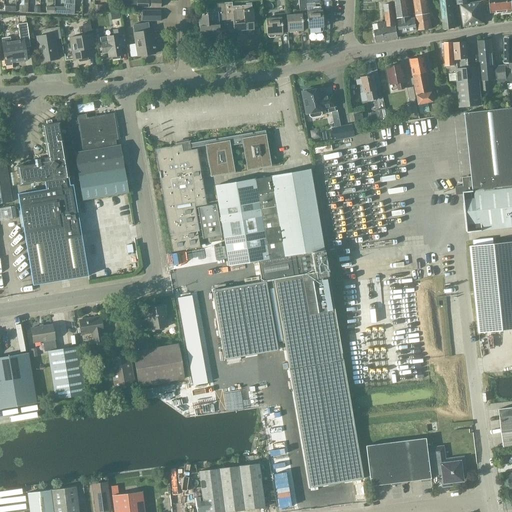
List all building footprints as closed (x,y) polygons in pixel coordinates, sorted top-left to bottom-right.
[(27,0),(22,0),(19,4),(19,12),(27,12),(27,0)] [(308,25),(306,12),(306,10),(305,0),(298,0),(299,10),(293,11),(294,15),(286,15),(287,29),(287,33),(288,32),(288,34),(294,33),(294,32),(302,31),(302,26),(308,25)] [(407,0),(393,0),(396,19),(410,17),(407,0)] [(413,0),(418,31),(431,29),(427,0),(413,0)] [(439,0),(443,30),(454,28),(451,0),(439,0)] [(463,27),(483,24),(480,2),(469,4),(468,0),(456,0),(457,5),(460,5),(463,27)] [(489,0),(490,13),(511,11),(511,7),(511,0),(481,0),(483,0),(489,0)] [(232,2),(224,3),(226,22),(233,22),(233,31),(245,30),(245,31),(252,31),(252,30),(253,30),(251,5),(232,6),(232,2)] [(218,23),(226,22),(224,3),(217,4),(217,7),(198,9),(200,34),(201,33),(201,35),(207,34),(207,33),(219,32),(218,23)] [(306,10),(306,12),(308,25),(308,28),(309,28),(309,29),(315,29),(315,28),(323,27),(321,11),(320,11),(320,7),(314,7),(314,3),(306,4),(306,10)] [(375,42),(397,39),(395,27),(386,29),(386,28),(395,26),(393,4),(384,6),(386,22),(377,24),(378,30),(374,31),(375,42)] [(120,18),(119,10),(110,12),(111,20),(120,18)] [(160,21),(160,11),(142,10),(142,21),(160,21)] [(287,29),(286,15),(285,13),(273,14),(273,18),(265,19),(266,36),(268,36),(268,37),(274,37),(274,35),(281,35),(281,30),(287,29)] [(399,34),(416,31),(414,19),(398,21),(399,34)] [(10,37),(1,39),(5,63),(5,65),(6,66),(11,65),(12,64),(11,62),(26,60),(24,48),(30,47),(27,23),(18,25),(20,41),(10,42),(10,37)] [(86,41),(93,40),(90,23),(82,24),(84,35),(69,38),(73,60),(78,59),(78,61),(79,62),(86,61),(87,60),(87,58),(89,57),(86,41)] [(153,48),(154,48),(154,47),(153,47),(151,30),(149,31),(147,23),(132,25),(137,56),(154,53),(153,48)] [(54,40),(60,39),(59,28),(42,31),(43,37),(37,38),(41,62),(58,59),(54,40)] [(126,48),(123,34),(122,28),(112,29),(113,36),(99,38),(102,54),(109,53),(110,58),(111,57),(112,60),(120,58),(120,56),(122,56),(120,48),(126,48)] [(488,80),(506,79),(504,65),(493,67),(491,40),(478,41),(482,91),(489,91),(488,80)] [(481,105),(481,96),(478,67),(468,68),(465,42),(454,43),(455,60),(457,59),(458,70),(456,70),(459,107),(481,105)] [(445,65),(455,65),(455,61),(454,61),(453,43),(441,44),(442,57),(445,57),(445,65)] [(414,86),(412,86),(416,101),(417,101),(417,104),(426,103),(432,101),(426,72),(425,72),(424,65),(423,65),(421,57),(409,59),(411,68),(410,68),(412,75),(414,86)] [(397,90),(403,89),(402,83),(402,82),(401,77),(403,76),(402,70),(400,70),(399,65),(386,67),(389,85),(396,84),(397,90)] [(368,91),(369,96),(370,101),(376,99),(374,90),(372,75),(360,77),(363,93),(368,91)] [(416,101),(412,86),(406,87),(409,103),(416,101)] [(320,97),(320,96),(319,89),(313,90),(313,88),(303,90),(303,92),(302,92),(306,114),(308,113),(309,116),(311,118),(320,116),(321,114),(321,111),(323,110),(322,108),(327,108),(328,112),(331,112),(334,111),(333,106),(334,106),(332,94),(320,97)] [(428,113),(426,103),(417,104),(420,115),(428,113)] [(511,107),(509,108),(465,113),(472,179),(462,180),(468,232),(511,226),(511,107)] [(385,120),(383,108),(374,109),(377,122),(385,120)] [(334,111),(331,112),(334,128),(340,127),(337,112),(336,111),(334,111)] [(71,132),(74,151),(103,146),(103,145),(108,144),(108,142),(119,140),(114,115),(87,119),(87,115),(77,117),(79,130),(71,132)] [(62,140),(59,121),(41,124),(44,143),(45,142),(48,157),(36,159),(37,163),(16,166),(19,186),(30,184),(31,189),(24,190),(25,193),(17,194),(33,285),(88,276),(73,185),(69,185),(62,140)] [(334,140),(353,136),(351,125),(340,127),(334,128),(331,128),(334,140)] [(247,170),(271,166),(265,130),(188,144),(188,141),(174,143),(175,146),(155,150),(173,251),(199,247),(196,231),(199,230),(194,202),(205,200),(196,150),(189,151),(189,148),(205,146),(210,177),(235,172),(230,146),(242,144),(247,170)] [(104,148),(103,146),(74,151),(78,177),(123,169),(119,145),(104,148)] [(0,203),(12,202),(6,162),(0,163),(0,203)] [(127,193),(123,169),(78,177),(82,200),(127,193)] [(257,260),(261,282),(327,271),(310,170),(215,186),(229,265),(257,260)] [(216,205),(198,209),(203,237),(221,234),(216,205)] [(511,241),(469,246),(474,294),(478,333),(479,333),(511,329),(511,241)] [(363,478),(345,373),(327,271),(261,282),(213,290),(225,360),(278,351),(277,345),(285,344),(292,382),(309,488),(363,478)] [(150,330),(168,327),(164,307),(147,310),(150,330)] [(94,343),(104,342),(102,332),(103,332),(101,317),(79,321),(82,335),(93,333),(94,343)] [(44,353),(48,352),(56,351),(54,339),(55,339),(53,325),(32,329),(34,343),(42,342),(44,353)] [(139,387),(184,379),(178,344),(133,352),(139,387)] [(56,400),(86,395),(78,347),(48,352),(56,400)] [(0,409),(36,403),(28,354),(0,358),(0,409)] [(115,390),(136,386),(130,355),(110,358),(115,390)] [(511,407),(501,409),(499,409),(504,447),(511,445),(511,407)] [(367,446),(365,446),(370,486),(390,483),(410,481),(430,478),(430,476),(442,475),(442,481),(448,480),(449,482),(461,480),(460,466),(461,465),(463,464),(463,462),(463,460),(461,458),(458,458),(456,459),(455,460),(445,461),(444,447),(426,450),(425,438),(394,442),(367,446)] [(199,470),(202,497),(195,497),(196,511),(224,511),(264,507),(258,463),(199,470)] [(97,511),(110,510),(106,483),(92,485),(95,511),(97,511)] [(83,484),(75,485),(76,494),(84,493),(83,484)] [(75,485),(51,488),(54,511),(78,511),(76,494),(75,485)] [(144,511),(142,492),(119,495),(117,485),(111,486),(112,496),(113,510),(114,510),(113,511),(144,511)] [(54,511),(51,488),(28,491),(30,511),(54,511)]
